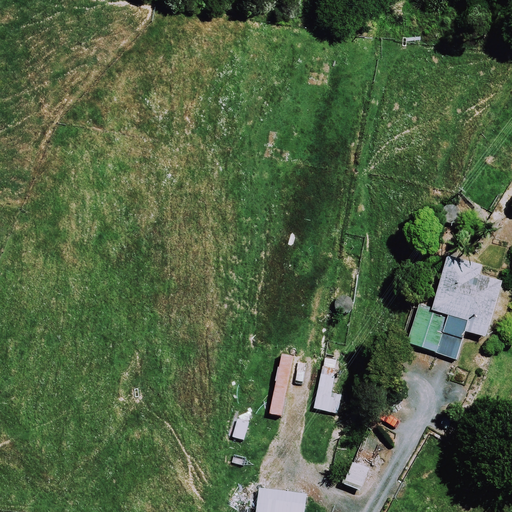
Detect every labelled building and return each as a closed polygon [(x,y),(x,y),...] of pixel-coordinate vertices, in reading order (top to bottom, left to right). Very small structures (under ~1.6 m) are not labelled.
[(509,279),(448,258),(430,311),(420,307),(407,345),(455,361),(465,333),(488,341),(509,279)] [(297,360),(282,356),(270,416),(284,419),(297,360)] [(355,368),(327,360),(311,411),(339,420),(355,368)] [(372,472),(354,463),(344,486),(362,494),(372,472)] [(307,511),(310,496),(260,490),(257,511),(307,511)]
